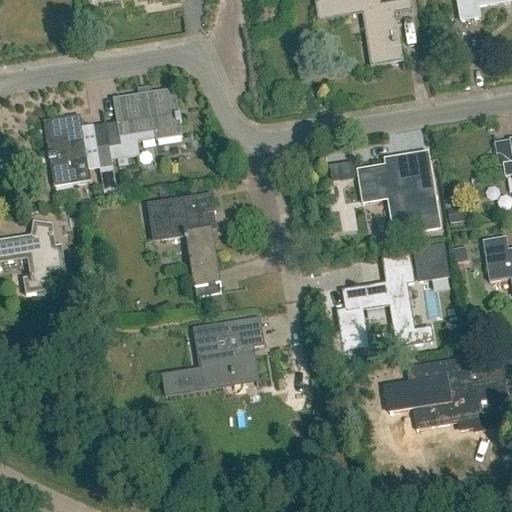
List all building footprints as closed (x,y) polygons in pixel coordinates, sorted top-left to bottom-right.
[(377,69),(403,65),(399,39),(395,39),(391,13),(399,12),(400,16),(413,14),(410,0),(340,0),(316,4),(319,22),(364,15),(365,17),(368,16),(377,69)] [(479,10),(511,4),(511,0),(457,0),(461,24),(481,21),(479,10)] [(118,126),(106,127),(94,130),(97,153),(101,172),(113,170),(110,151),(123,149),(122,141),(156,135),(157,144),(183,139),(180,125),(183,125),(182,119),(179,119),(175,94),(115,104),(118,126)] [(101,172),(97,153),(94,130),(84,131),(82,119),(45,125),(49,149),(56,148),(58,157),(49,159),(50,165),(51,164),(55,191),(80,187),(77,168),(89,166),(91,174),(101,172)] [(397,233),(398,239),(441,232),(428,156),(396,161),(397,168),(358,174),(364,207),(389,203),(394,234),(397,233)] [(223,296),(211,223),(210,215),(216,215),(213,198),(149,209),(152,224),(160,223),(163,244),(168,243),(167,243),(186,240),(186,244),(188,243),(197,299),(223,296)] [(57,250),(54,229),(42,227),(44,238),(0,245),(0,272),(2,273),(1,268),(30,263),(32,281),(25,283),(28,299),(54,294),(52,277),(67,275),(63,249),(57,250)] [(511,253),(509,254),(507,241),(484,245),(490,286),(511,282),(511,253)] [(443,248),(412,252),(417,285),(449,281),(443,248)] [(415,336),(407,287),(414,285),(412,271),(409,255),(384,259),(386,275),(389,290),(346,297),(349,315),(335,317),(341,356),(368,351),(362,313),(392,308),(397,339),(399,350),(432,344),(430,333),(415,336)] [(248,358),(246,351),(265,348),(260,322),(211,330),(213,343),(197,346),(199,359),(204,358),(206,372),(163,379),(167,399),(226,390),(226,386),(257,381),(254,357),(248,358)] [(408,373),(410,387),(449,380),(451,393),(455,392),(457,406),(415,413),(419,433),(476,424),(476,419),(509,414),(506,392),(500,393),(498,385),(511,382),(511,356),(462,364),(408,373)]
